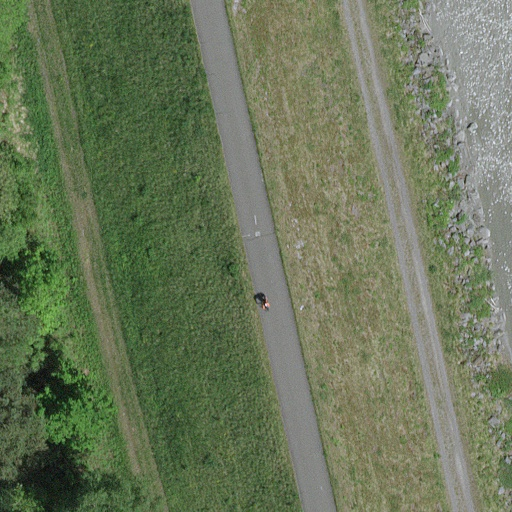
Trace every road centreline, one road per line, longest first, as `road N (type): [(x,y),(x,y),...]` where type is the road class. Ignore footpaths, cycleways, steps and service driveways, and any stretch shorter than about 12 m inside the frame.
road 1 (track): [(354,0),(468,511)]
road 2 (track): [(207,0),(318,511)]
